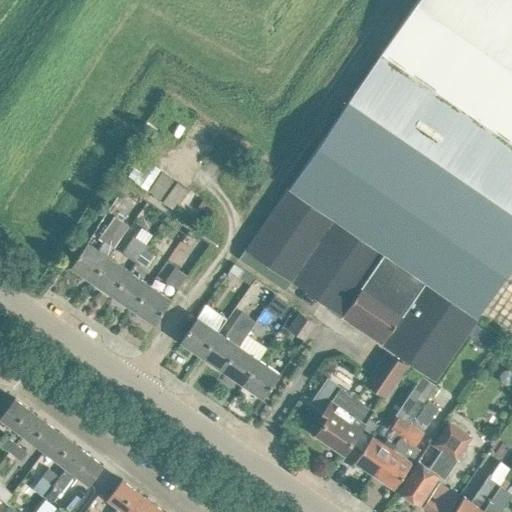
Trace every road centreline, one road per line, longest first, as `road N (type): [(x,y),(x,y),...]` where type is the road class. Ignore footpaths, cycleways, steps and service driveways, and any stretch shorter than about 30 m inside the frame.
road 1 (tertiary): [(319,511),(0,293)]
road 2 (residential): [(191,511),(0,365)]
